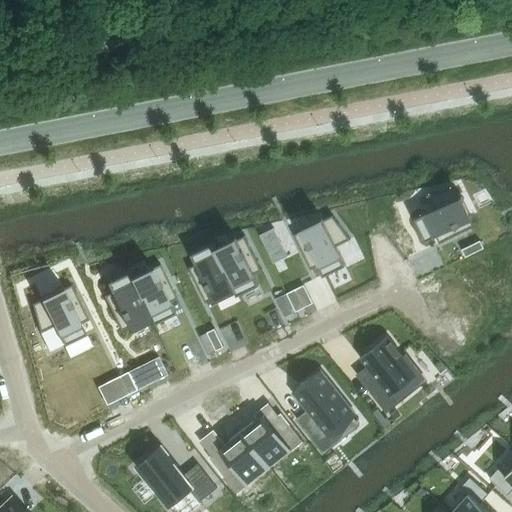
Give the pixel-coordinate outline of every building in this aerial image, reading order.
[(434,209),(415,218),(426,240),(436,236),(440,243),(475,226),(471,218),(473,217),(462,195),(460,196),(455,186),(426,195),(434,209)] [(301,231),(294,234),(311,269),(318,265),(323,276),(346,265),(336,246),(351,239),(333,215),(323,219),(322,217),(300,228),(301,231)] [(217,249),(215,250),(225,271),(227,270),(237,290),(235,291),(237,295),(259,284),(255,274),(262,270),(245,235),(238,239),(237,237),(216,247),(217,249)] [(480,240),(462,249),(466,257),(483,248),(480,240)] [(197,264),(189,267),(206,302),(213,299),(215,301),(235,291),(237,290),(227,270),(225,271),(215,250),(217,249),(216,247),(214,242),(192,253),(197,264)] [(132,277),(130,278),(140,299),(142,298),(152,318),(150,319),(152,323),(174,312),(169,302),(177,298),(160,263),(152,267),(151,265),(131,275),(132,277)] [(111,292),(104,296),(121,330),(128,327),(129,329),(150,319),(152,318),(142,298),(140,299),(130,278),(132,277),(131,275),(129,270),(106,281),(111,292)] [(41,299),(32,304),(40,332),(54,325),(64,343),(85,333),(81,324),(88,320),(71,285),(64,288),(63,286),(40,297),(41,299)] [(294,289),(287,293),(296,311),(303,308),(294,289)] [(287,293),(276,298),(285,317),(296,311),(287,293)] [(215,328),(207,332),(216,350),(224,347),(215,328)] [(388,335),(360,358),(367,366),(377,378),(382,385),(373,392),(388,410),(389,412),(392,410),(401,403),(394,395),(420,374),(405,356),(388,335)] [(137,367),(127,371),(136,390),(146,385),(137,367)] [(322,370),(294,392),(309,410),(298,419),(326,454),(348,436),(341,427),(355,416),(358,414),(358,413),(322,370)] [(127,371),(120,375),(129,393),(136,390),(127,371)] [(274,408),(256,420),(271,441),(289,429),(274,408)] [(229,414),(224,418),(234,432),(232,433),(249,457),(271,441),(256,420),(241,431),(229,414)] [(386,418),(381,422),(385,428),(392,423),(387,417),(386,418)] [(162,445),(137,466),(170,507),(191,489),(201,502),(218,488),(199,465),(186,475),(162,445)] [(498,469),(490,478),(508,495),(511,491),(511,467),(505,475),(498,469)] [(468,493),(451,511),(492,511),(482,502),(489,494),(470,477),(461,487),(468,493)] [(28,511),(12,495),(0,506),(0,511),(28,511)]
